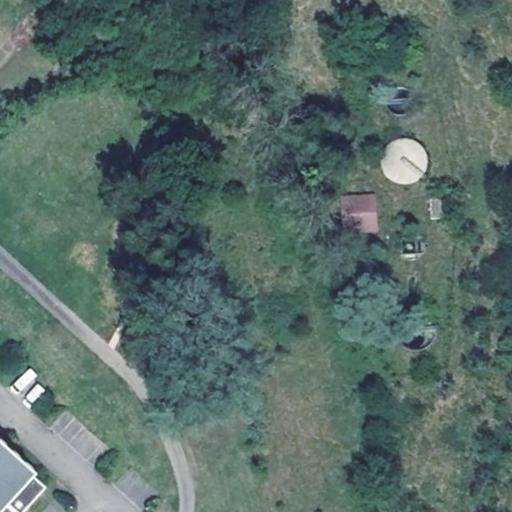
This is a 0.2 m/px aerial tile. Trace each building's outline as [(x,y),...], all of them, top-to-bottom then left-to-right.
[(428,146),(390,138),(381,176),(419,185),(428,146)] [(375,198),(342,200),(345,232),(377,230),(375,198)] [(442,200),(431,200),(432,219),(444,219),(442,200)] [(0,496),(23,472),(0,449),(0,496)] [(32,481),(23,472),(0,496),(0,503),(5,508),(32,481)]
